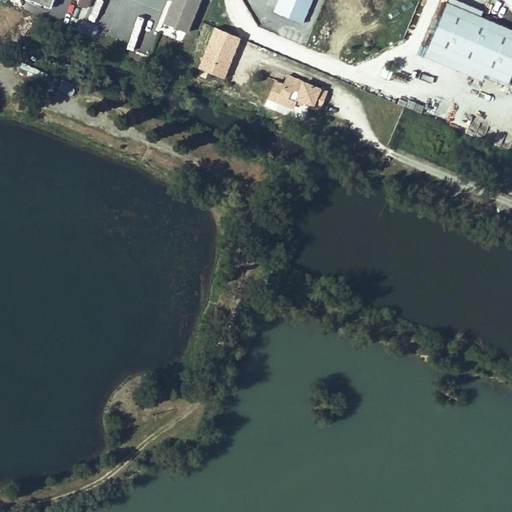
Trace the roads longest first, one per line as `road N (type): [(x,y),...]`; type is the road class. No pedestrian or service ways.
road 1 (track): [(214,166),(0,77)]
road 2 (unknown): [(511,206),(373,145),(347,113)]
